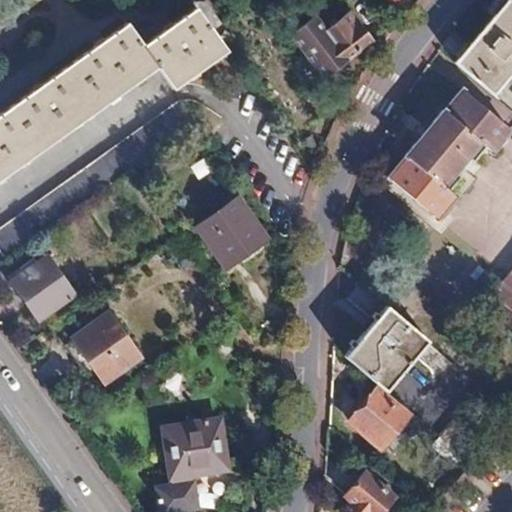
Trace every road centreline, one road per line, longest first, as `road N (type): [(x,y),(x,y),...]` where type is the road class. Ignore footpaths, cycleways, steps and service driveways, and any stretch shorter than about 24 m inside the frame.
road 1 (residential): [(299,511),(315,282),(340,181),(376,105),(449,0)]
road 2 (residential): [(109,511),(0,359)]
